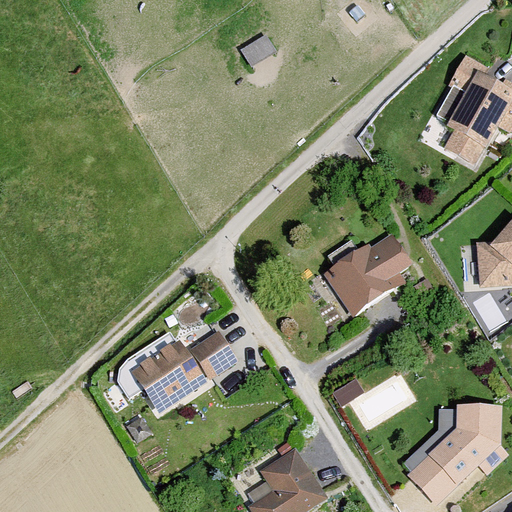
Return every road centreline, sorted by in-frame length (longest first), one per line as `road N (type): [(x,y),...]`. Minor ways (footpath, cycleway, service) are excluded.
road 1 (residential): [(481,0),(211,248),(382,511)]
road 2 (track): [(211,248),(0,442)]
